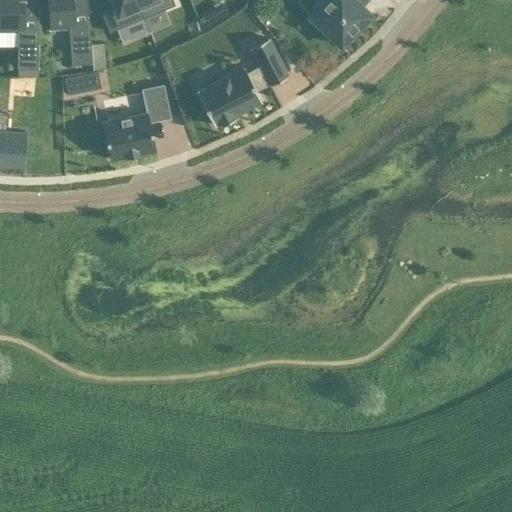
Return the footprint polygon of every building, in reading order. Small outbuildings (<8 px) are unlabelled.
[(0,0),(0,29),(17,30),(17,55),(38,55),(37,0),(0,0)] [(47,0),(49,28),(68,27),(70,52),(91,50),(87,0),(47,0)] [(139,6),(136,0),(112,0),(118,15),(139,6)] [(366,9),(363,6),(356,0),(322,0),(310,13),(309,14),(341,45),(362,23),(369,15),(370,13),(369,12),(366,9)] [(204,29),(216,22),(209,12),(199,18),(204,29)] [(270,84),(288,75),(268,37),(250,46),(260,65),(247,72),(244,66),(197,90),(215,125),(220,122),(221,124),(236,116),(235,114),(261,100),(256,90),(269,83),(270,84)] [(90,44),(92,63),(93,69),(105,66),(103,43),(90,44)] [(68,94),(79,92),(76,75),(65,77),(68,94)] [(102,121),(110,158),(155,148),(150,121),(170,117),(163,83),(141,87),(146,112),(102,121)] [(0,159),(23,161),(26,128),(0,125),(0,159)]
